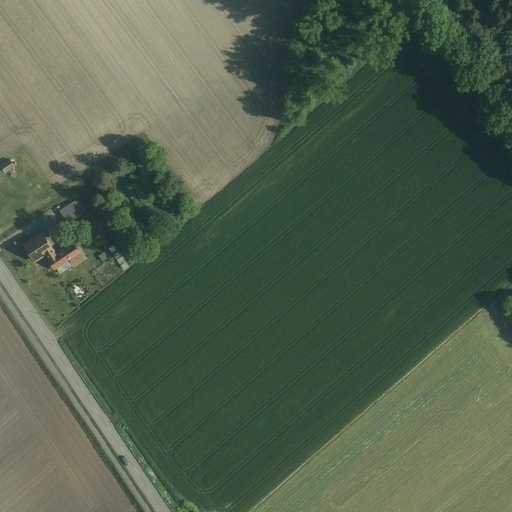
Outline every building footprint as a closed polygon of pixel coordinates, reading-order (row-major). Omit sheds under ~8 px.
[(0,166),(2,172),(13,167),(10,159),(0,162),(0,166)] [(67,223),(86,211),(77,197),(58,209),(67,223)] [(140,217),(130,223),(134,230),(144,225),(140,217)] [(106,219),(97,220),(99,231),(108,230),(106,219)] [(46,234),(30,244),(40,259),(48,253),(55,248),(46,234)] [(59,254),(55,248),(48,253),(58,267),(72,258),(66,250),(59,254)]
